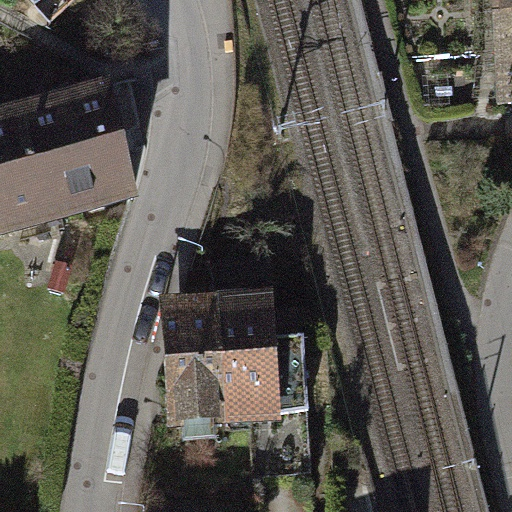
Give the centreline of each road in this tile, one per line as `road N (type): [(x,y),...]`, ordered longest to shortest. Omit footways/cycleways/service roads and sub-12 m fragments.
road 1 (residential): [(92,511),(124,334),(183,130),(187,62),(172,0)]
road 2 (residential): [(511,456),(497,353),(511,278)]
